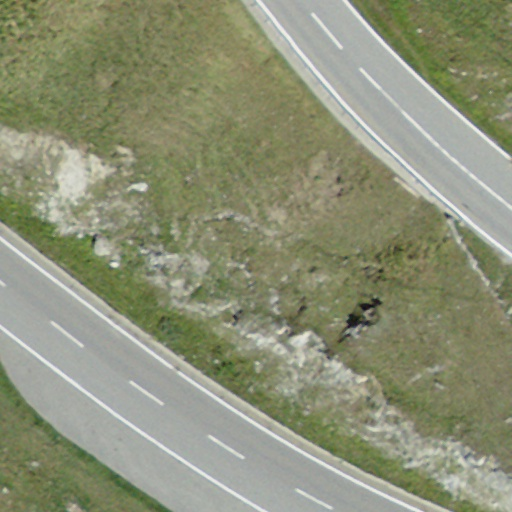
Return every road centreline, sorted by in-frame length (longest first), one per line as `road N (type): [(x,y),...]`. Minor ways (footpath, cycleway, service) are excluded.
road 1 (primary): [(337,511),(227,449),(0,277)]
road 2 (primary): [(302,0),(387,97),(511,208)]
